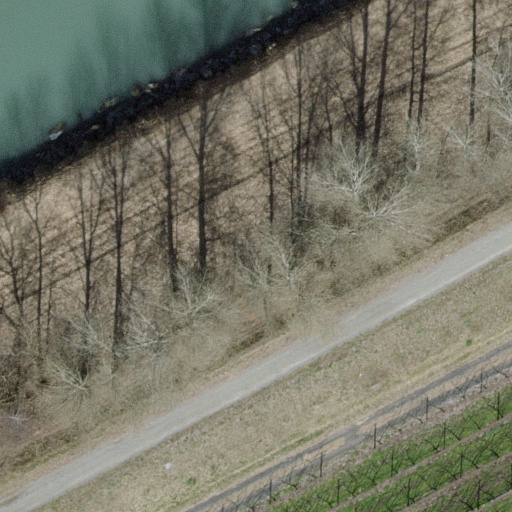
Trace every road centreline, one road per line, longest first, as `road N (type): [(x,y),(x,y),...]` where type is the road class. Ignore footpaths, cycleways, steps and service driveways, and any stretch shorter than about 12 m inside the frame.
road 1 (track): [(27,511),(511,251)]
road 2 (track): [(511,366),(246,511)]
